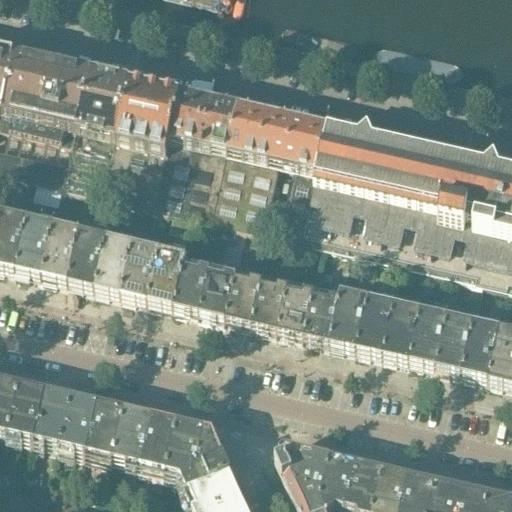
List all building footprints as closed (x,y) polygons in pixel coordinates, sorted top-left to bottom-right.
[(0,124),(13,68),(0,65),(0,124)] [(88,86),(13,68),(0,124),(0,184),(61,198),(88,86)] [(127,94),(88,86),(61,198),(101,207),(127,94)] [(178,106),(127,94),(101,207),(152,219),(178,106)] [(211,114),(178,106),(152,219),(186,227),(211,114)] [(236,120),(211,114),(186,227),(210,232),(236,120)] [(289,132),(236,120),(210,232),(243,240),(262,244),(278,178),(288,132),(289,132)] [(326,140),(304,135),(288,132),(278,178),(293,182),(283,222),(287,227),(304,231),(326,140)] [(511,182),(326,140),(304,231),(303,234),(303,235),(299,253),(365,268),(375,270),(511,302),(511,182)] [(24,235),(0,229),(0,281),(12,285),(24,235)] [(284,249),(299,253),(303,235),(303,234),(288,231),(287,233),(283,232),(281,236),(279,236),(277,243),(280,243),(279,246),(284,248),(284,249)] [(50,241),(24,235),(12,285),(39,291),(50,241)] [(265,245),(262,244),(243,240),(233,283),(221,336),(224,337),(224,335),(242,339),(242,341),(250,343),(250,341),(253,341),(265,290),(255,288),(265,245)] [(76,247),(50,241),(39,291),(65,297),(76,247)] [(103,253),(76,247),(65,297),(92,303),(103,253)] [(129,259),(103,253),(92,303),(118,310),(129,259)] [(156,265),(129,259),(118,310),(144,316),(156,265)] [(182,271),(156,265),(144,316),(170,322),(182,271)] [(375,270),(365,268),(362,285),(371,287),(375,270)] [(208,277),(182,271),(170,322),(190,327),(190,329),(198,331),(198,328),(197,328),(208,277)] [(221,336),(233,283),(208,277),(197,328),(198,328),(216,333),(216,335),(221,336)] [(363,285),(358,309),(367,311),(372,287),(363,285)] [(288,295),(265,290),(253,341),(268,345),(268,347),(276,349),(276,347),(277,347),(288,295)] [(312,301),(288,295),(277,347),(294,351),(294,353),(302,355),(302,353),(301,352),(312,301)] [(339,307),(312,301),(301,352),(302,353),(328,359),(339,307)] [(365,313),(339,307),(328,359),(343,362),(353,364),(365,313)] [(391,319),(365,313),(353,364),(380,370),(391,319)] [(416,325),(391,319),(380,370),(405,376),(416,325)] [(444,331),(416,325),(405,376),(432,382),(444,331)] [(470,337),(444,331),(432,382),(458,388),(470,337)] [(496,343),(470,337),(458,388),(484,394),(496,343)] [(511,346),(496,343),(484,394),(511,400),(511,346)] [(0,447),(5,449),(16,398),(0,394),(0,447)] [(31,455),(43,404),(16,398),(5,449),(31,455)] [(57,461),(69,410),(43,404),(31,455),(57,461)] [(83,467),(95,416),(69,410),(57,461),(83,467)] [(109,473),(121,422),(95,416),(83,467),(109,473)] [(136,479),(148,429),(121,422),(109,473),(136,479)] [(163,485),(174,435),(148,429),(136,479),(163,485)] [(190,488),(201,441),(174,435),(163,485),(179,488),(180,492),(190,488)] [(227,483),(221,469),(218,470),(218,469),(220,466),(211,445),(211,444),(210,444),(209,443),(201,441),(190,488),(180,492),(184,501),(227,483)] [(327,511),(337,472),(286,460),(282,460),(279,463),(278,467),(279,469),(274,472),(291,511),(327,511)] [(346,511),(355,476),(337,472),(327,511),(346,511)] [(373,511),(381,482),(355,476),(346,511),(373,511)] [(5,481),(0,484),(0,493),(9,489),(5,481)] [(402,511),(408,488),(381,482),(373,511),(402,511)] [(239,511),(227,483),(184,501),(181,503),(185,511),(239,511)] [(429,511),(434,494),(408,488),(402,511),(429,511)] [(457,511),(460,500),(434,494),(429,511),(457,511)] [(8,505),(11,511),(22,506),(19,499),(8,505)] [(485,511),(487,506),(460,500),(457,511),(485,511)]
